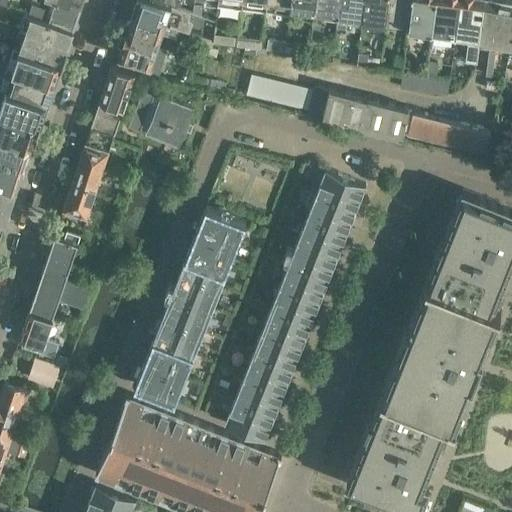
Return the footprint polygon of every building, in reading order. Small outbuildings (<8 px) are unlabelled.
[(51,0),(45,18),(49,20),(73,28),(82,0),(51,0)] [(158,0),(136,0),(133,11),(166,22),(179,27),(190,30),(193,22),(188,20),(191,11),(181,8),(172,5),(172,0),(164,0),(164,3),(163,2),(158,0)] [(172,0),(172,5),(181,8),(181,0),(172,0)] [(243,0),(243,5),(266,8),(267,0),(243,0)] [(267,0),(266,8),(290,11),(291,4),(291,0),(267,0)] [(291,0),(291,4),(290,11),(314,15),(315,0),(291,0)] [(315,0),(314,15),(338,18),(340,11),(340,9),(340,0),(315,0)] [(340,0),(340,9),(340,11),(338,18),(335,35),(344,37),(346,19),(361,21),(362,16),(362,13),(364,0),(340,0)] [(364,0),(362,13),(362,16),(386,19),(388,0),(364,0)] [(388,0),(386,19),(409,22),(409,24),(412,0),(388,0)] [(412,0),(409,24),(433,27),(436,0),(412,0)] [(436,0),(433,27),(443,28),(441,37),(455,39),(456,30),(460,0),(436,0)] [(460,0),(456,30),(455,39),(471,41),(469,59),(476,59),(479,33),(483,0),(460,0)] [(492,37),(511,40),(511,0),(483,0),(480,36),(492,37)] [(194,3),(193,12),(202,15),(203,4),(194,3)] [(124,21),(121,32),(158,44),(163,31),(177,36),(179,27),(166,22),(133,11),(132,11),(129,20),(124,21)] [(25,12),(20,26),(68,42),(73,28),(49,20),(32,14),(31,14),(25,12)] [(313,20),(311,36),(319,37),(321,21),(313,20)] [(20,48),(24,49),(61,62),(68,42),(20,26),(18,35),(24,37),(20,48)] [(215,31),(214,41),(237,44),(238,34),(215,31)] [(121,46),(117,55),(115,64),(136,70),(149,74),(151,66),(155,68),(158,58),(154,57),(158,44),(121,32),(118,41),(121,46)] [(244,45),(257,47),(261,47),(263,37),(239,34),(238,44),(244,45)] [(269,38),(268,48),(285,50),(287,41),(287,40),(269,38)] [(287,41),(285,50),(298,52),(299,42),(287,41)] [(244,45),(242,55),(255,57),(257,47),(244,45)] [(11,67),(20,70),(54,82),(61,62),(24,49),(20,48),(14,46),(11,56),(7,66),(11,67)] [(496,51),(489,50),(486,74),(492,75),(496,51)] [(430,57),(428,73),(450,76),(452,60),(430,57)] [(394,68),(403,69),(404,69),(405,59),(395,58),(394,68)] [(415,64),(414,71),(427,73),(428,62),(419,61),(415,64)] [(135,71),(112,63),(100,98),(123,106),(135,71)] [(9,89),(12,90),(48,102),(54,82),(20,70),(11,67),(7,66),(1,85),(9,89)] [(187,72),(180,69),(177,79),(184,81),(187,72)] [(451,77),(428,73),(414,71),(404,69),(403,69),(401,86),(448,93),(450,80),(451,77)] [(188,72),(185,83),(228,93),(231,82),(188,72)] [(253,72),(246,97),(323,116),(330,87),(315,83),(313,87),(253,72)] [(186,90),(187,83),(185,83),(168,79),(166,86),(186,90)] [(0,106),(0,109),(5,111),(38,122),(41,123),(48,102),(12,90),(9,89),(1,85),(0,86),(0,94),(3,96),(0,106)] [(331,86),(330,87),(323,116),(403,136),(410,106),(331,86)] [(143,87),(128,123),(140,128),(141,126),(147,128),(146,130),(178,143),(184,129),(190,131),(193,123),(187,121),(193,107),(161,94),(160,96),(154,94),(155,92),(143,87)] [(100,98),(87,137),(110,145),(123,106),(100,98)] [(0,134),(30,145),(34,134),(38,133),(39,128),(37,125),(38,122),(5,111),(0,109),(0,134)] [(485,152),(491,128),(414,109),(408,133),(485,152)] [(495,133),(490,152),(498,154),(503,136),(495,133)] [(0,158),(23,166),(26,158),(29,157),(31,152),(29,149),(30,145),(0,134),(0,158)] [(87,137),(76,170),(99,178),(110,145),(87,137)] [(0,158),(0,182),(16,188),(19,178),(23,177),(24,172),(22,169),(23,166),(0,158)] [(366,182),(327,166),(226,419),(231,421),(253,430),(266,435),(366,182)] [(60,218),(79,225),(83,226),(99,178),(76,170),(64,205),(60,218)] [(16,188),(0,182),(0,204),(9,208),(12,200),(15,199),(17,193),(15,190),(16,188)] [(464,399),(491,330),(491,329),(486,327),(493,307),(500,310),(500,309),(501,307),(494,304),(497,297),(491,294),(496,282),(502,284),(511,257),(511,208),(463,188),(452,214),(453,214),(444,235),(444,236),(450,238),(442,258),(436,256),(427,278),(427,277),(426,280),(409,325),(400,346),(383,390),(382,390),(381,392),(382,392),(373,414),(373,415),(379,417),(371,437),(365,435),(356,456),(346,482),(419,511),(420,510),(420,509),(420,508),(414,506),(422,486),(428,488),(429,486),(423,483),(440,439),(434,436),(439,424),(445,427),(445,426),(448,419),(455,422),(456,420),(456,419),(450,417),(458,397),(463,399),(464,399)] [(166,395),(168,395),(176,399),(194,352),(246,218),(207,203),(135,382),(150,388),(166,395)] [(0,228),(2,229),(5,220),(9,218),(10,214),(8,210),(9,208),(0,204),(0,228)] [(55,231),(46,259),(69,267),(83,226),(79,225),(77,231),(67,227),(64,235),(55,231)] [(46,259),(30,305),(53,312),(69,267),(46,259)] [(53,312),(30,305),(21,333),(30,336),(27,343),(41,348),(53,312)] [(62,357),(55,355),(53,361),(60,363),(62,357)] [(29,376),(52,384),(59,364),(36,356),(29,376)] [(6,378),(0,394),(0,422),(15,428),(29,385),(6,378)] [(257,511),(280,456),(281,457),(284,452),(280,450),(280,451),(249,439),(251,433),(253,430),(231,421),(230,424),(227,430),(162,405),(164,399),(166,395),(150,388),(148,392),(146,398),(131,392),(127,390),(96,471),(99,472),(100,471),(203,511),(257,511)] [(0,466),(2,468),(8,449),(25,455),(32,434),(15,428),(0,422),(0,466)] [(96,482),(84,511),(130,511),(137,498),(96,482)]
